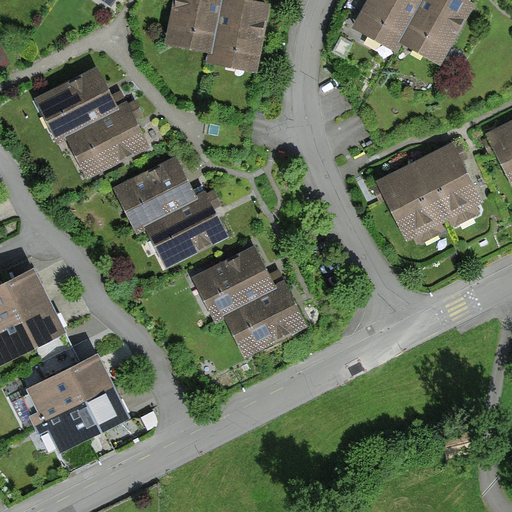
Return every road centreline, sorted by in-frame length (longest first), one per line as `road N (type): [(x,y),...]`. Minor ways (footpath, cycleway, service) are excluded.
road 1 (residential): [(410,333),(329,178),(305,114),(300,71),(318,0)]
road 2 (residential): [(51,227),(102,308),(142,344),(186,441)]
road 3 (residential): [(186,441),(410,333)]
road 4 (residential): [(48,511),(186,441)]
